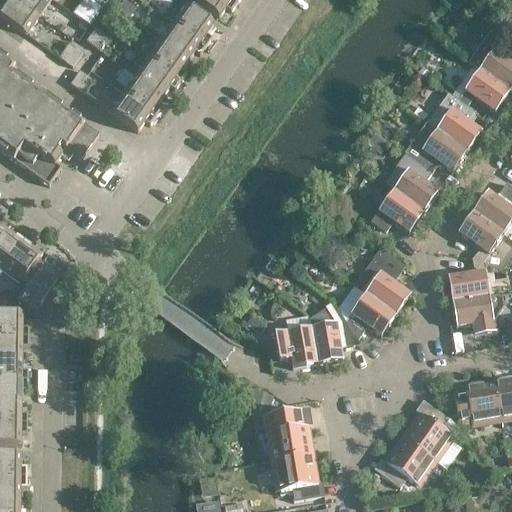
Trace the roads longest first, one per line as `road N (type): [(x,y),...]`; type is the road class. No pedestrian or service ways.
road 1 (residential): [(511,133),(423,266),(431,323),(373,383)]
road 2 (residential): [(51,511),(56,330),(93,261)]
road 3 (residential): [(161,164),(277,0)]
road 4 (residential): [(0,48),(161,164)]
road 5 (residential): [(373,383),(511,367)]
road 6 (residential): [(349,511),(330,390)]
